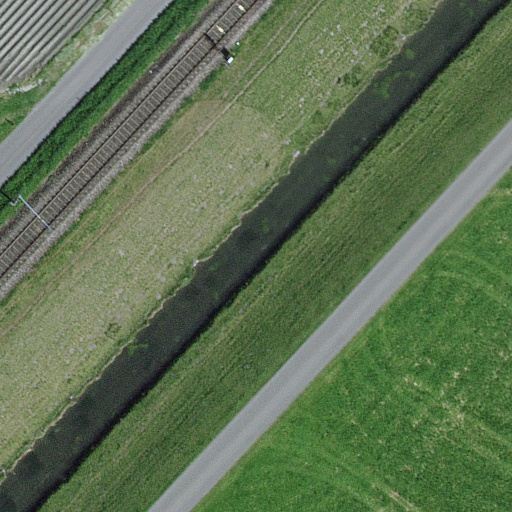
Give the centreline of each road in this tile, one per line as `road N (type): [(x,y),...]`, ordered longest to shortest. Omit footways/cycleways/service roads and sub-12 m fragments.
road 1 (track): [(166,511),(511,139)]
road 2 (track): [(0,179),(165,0)]
